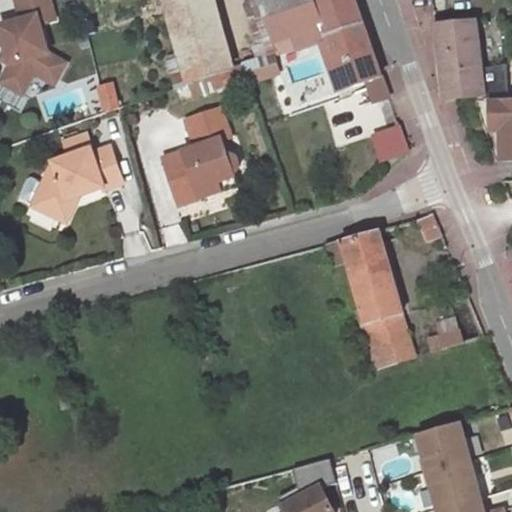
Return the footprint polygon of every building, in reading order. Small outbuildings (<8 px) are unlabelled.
[(53,21),(47,0),(13,0),(19,21),(0,26),(0,37),(3,50),(8,65),(0,79),(0,84),(20,95),(32,73),(42,79),(53,59),(46,55),(38,25),(53,21)] [(222,71),(233,68),(213,0),(164,0),(179,54),(187,83),(222,71)] [(273,54),(275,54),(276,44),(260,0),(250,0),(244,2),(257,60),(273,54)] [(364,24),(356,0),(260,0),(276,44),(297,39),(300,45),(327,37),(364,24)] [(438,26),(442,55),(447,101),(485,96),(485,90),(477,22),(438,26)] [(383,78),(364,24),(327,37),(340,71),(343,81),(346,90),(368,82),(383,78)] [(188,85),(187,83),(179,54),(166,59),(175,90),(186,86),(188,85)] [(280,73),(273,54),(257,60),(244,64),(251,83),(280,73)] [(63,64),(53,59),(42,79),(52,85),(63,64)] [(251,83),(244,64),(233,68),(222,71),(228,85),(230,90),(251,83)] [(228,85),(222,71),(187,83),(188,85),(186,86),(189,98),(228,85)] [(336,83),(343,81),(340,71),(332,74),(336,83)] [(389,97),(383,78),(368,82),(375,101),(389,97)] [(485,96),(486,100),(491,100),(503,100),(502,88),(485,90),(485,96)] [(511,99),(503,100),(491,100),(491,131),(501,131),(502,161),(511,160),(511,99)] [(221,182),(237,177),(236,174),(238,172),(242,166),(239,157),(232,152),(229,152),(226,141),(233,138),(223,110),(191,120),(199,149),(165,160),(177,196),(198,189),(202,199),(224,192),(221,182)] [(408,153),(399,127),(373,136),(381,162),(408,153)] [(68,199),(79,196),(105,188),(106,190),(126,183),(113,147),(95,154),(93,150),(56,162),(60,174),(48,177),(35,206),(59,217),(68,199)] [(240,187),(237,177),(221,182),(224,192),(240,187)] [(180,207),(202,199),(198,189),(177,196),(180,207)] [(66,222),(79,196),(68,199),(59,217),(66,222)] [(443,238),(434,216),(420,222),(428,245),(443,238)] [(405,316),(380,232),(329,246),(334,266),(348,262),(362,312),(355,314),(359,329),(366,327),(405,316)] [(377,369),(417,358),(405,316),(366,327),(377,369)] [(440,336),(459,331),(455,317),(437,322),(440,336)] [(432,353),(465,344),(461,330),(459,331),(440,336),(428,339),(432,353)] [(418,373),(415,364),(408,367),(412,375),(418,373)] [(485,511),(466,443),(462,423),(419,435),(429,472),(440,509),(440,511),(495,511),(496,511),(493,511),(485,511)] [(334,511),(321,487),(336,479),(331,460),(293,470),(299,489),(303,496),(284,507),(286,511),(334,511)]
